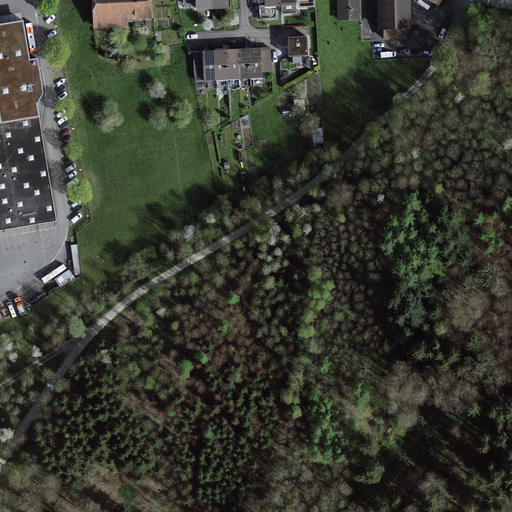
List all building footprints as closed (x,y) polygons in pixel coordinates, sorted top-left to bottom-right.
[(148,0),(95,0),(97,27),(118,26),(117,15),(149,13),(148,0)] [(197,0),(197,9),(228,8),(227,0),(197,0)] [(264,0),(265,6),(258,7),(259,19),(275,19),(275,6),(280,5),(281,5),(282,14),(295,13),(295,5),(294,0),(264,0)] [(338,0),(340,20),(359,19),(357,0),(338,0)] [(383,0),(385,38),(407,38),(406,0),(383,0)] [(213,21),(213,28),(225,27),(225,20),(213,21)] [(30,60),(24,21),(0,24),(0,232),(57,223),(41,127),(41,124),(41,120),(42,115),(45,96),(46,92),(42,67),(40,67),(38,59),(30,60)] [(307,37),(288,38),(289,57),(308,56),(307,37)] [(242,51),(231,51),(220,51),(208,52),(195,52),(196,82),(204,82),(204,80),(262,78),(262,73),(272,73),(271,48),(260,48),(260,50),(254,50),(242,51)] [(71,245),(75,275),(81,274),(77,244),(71,245)] [(60,287),(75,277),(65,263),(52,272),(56,277),(54,278),(60,287)]
